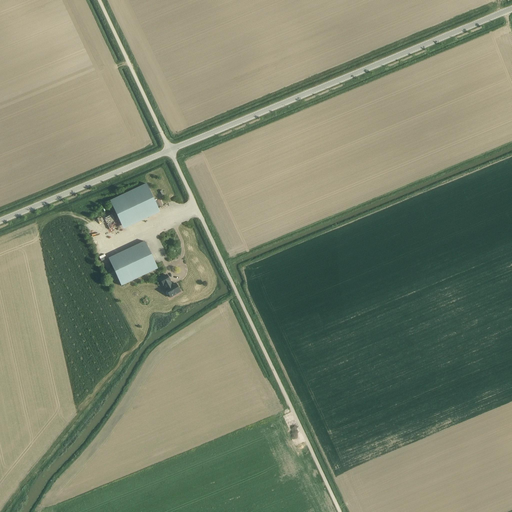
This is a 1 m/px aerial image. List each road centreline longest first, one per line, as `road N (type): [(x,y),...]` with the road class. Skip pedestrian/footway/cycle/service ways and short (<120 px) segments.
road 1 (unclassified): [(339,511),(169,151)]
road 2 (unclassified): [(511,9),(169,151)]
road 3 (unclassified): [(169,151),(0,220)]
road 4 (unclassified): [(169,151),(99,0)]
